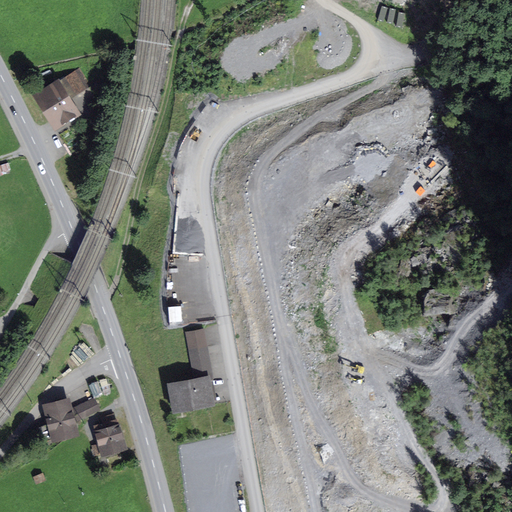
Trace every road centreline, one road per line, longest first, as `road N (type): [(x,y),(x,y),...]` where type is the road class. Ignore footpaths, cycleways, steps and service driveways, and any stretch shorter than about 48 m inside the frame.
road 1 (residential): [(256,511),(200,195),(202,163),(216,136),(256,107),(360,67),(361,36),(322,0)]
road 2 (track): [(365,54),(394,60),(391,74),(283,140),(263,164),(257,199),(313,511)]
road 3 (track): [(415,186),(342,260),(360,338),(440,488),(437,511)]
road 4 (secondary): [(65,214),(126,377),(164,511)]
road 5 (track): [(103,311),(184,17)]
road 6 (track): [(389,511),(351,478),(276,322)]
road 7 (track): [(369,356),(421,371),(442,368),(467,323),(511,279)]
road 8 (residential): [(65,214),(0,332)]
